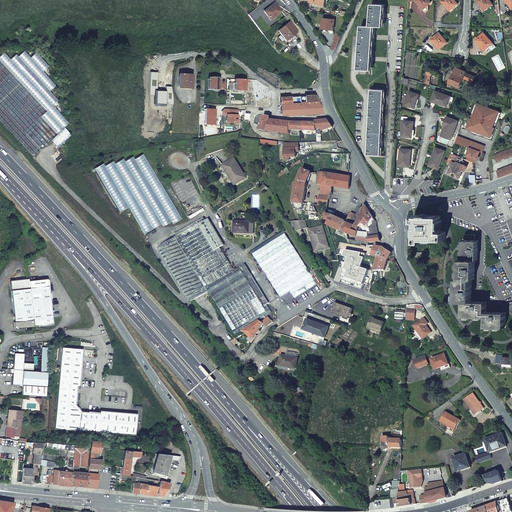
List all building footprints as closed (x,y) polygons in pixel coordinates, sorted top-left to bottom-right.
[(423,10),(428,5),(431,2),(428,0),(414,0),(415,0),(420,6),(419,7),(422,10),(423,9),(423,10)] [(458,4),(454,0),(442,0),(442,1),(450,11),(458,4)] [(482,12),(493,4),(489,0),(477,0),(482,7),(480,8),(482,12)] [(264,11),(272,21),(283,12),(279,7),(275,2),(264,11)] [(374,34),(374,26),(384,27),(384,19),(384,16),(385,12),(385,5),(372,4),(371,26),(361,26),(361,35),(359,69),(372,70),(373,62),(373,59),(373,55),(374,41),(374,38),(374,34)] [(329,30),(335,30),(336,19),(324,18),(323,29),(329,30)] [(290,22),(278,31),(287,42),(293,37),(299,32),(290,22)] [(334,41),(338,42),(342,35),(337,32),(333,40),(334,41)] [(431,39),(440,49),(448,42),(440,32),(431,39)] [(489,47),(493,43),(484,33),(475,40),(481,47),(485,51),(489,47)] [(24,51),(18,56),(51,92),(56,86),(44,72),(31,58),(24,51)] [(4,53),(0,56),(0,61),(47,111),(64,129),(65,128),(69,123),(54,106),(10,60),(4,53)] [(44,72),(49,66),(36,53),(31,58),(44,72)] [(16,54),(10,60),(54,106),(59,101),(51,92),(18,56),(16,54)] [(47,111),(0,61),(0,120),(34,156),(51,140),(57,135),(41,117),(47,111)] [(473,82),(476,77),(466,72),(456,68),(450,83),(453,84),(452,86),(454,87),(455,85),(460,87),(464,78),(473,82)] [(186,75),(179,75),(178,89),(193,89),(193,75),(186,75)] [(208,90),(219,90),(219,82),(219,78),(213,78),(208,78),(208,90)] [(247,86),(247,80),(235,79),(235,83),(234,91),(247,92),(247,86)] [(372,89),(368,154),(381,155),(382,144),(383,123),(384,102),(385,97),(385,90),(372,89)] [(419,94),(410,91),(407,98),(405,103),(405,105),(415,108),(419,94)] [(450,97),(435,91),(432,101),(447,106),(450,97)] [(281,102),(282,106),(292,105),(292,97),(281,98),(281,102)] [(300,97),(292,97),(292,105),(298,105),(301,104),(300,97)] [(324,115),(319,103),(306,104),(301,104),(298,105),(300,116),(324,115)] [(471,118),(467,127),(475,130),(475,129),(483,132),(482,133),(491,137),(494,127),(493,127),(499,111),(478,103),(472,119),(471,118)] [(288,117),(300,116),(298,105),(292,105),(282,106),(281,116),(288,117)] [(216,126),(216,110),(211,110),(206,110),(206,125),(216,126)] [(64,129),(47,111),(41,117),(57,135),(64,129)] [(239,124),(239,116),(227,115),(227,124),(239,124)] [(262,127),(264,115),(261,115),(257,117),(255,123),(262,127)] [(262,127),(261,130),(270,132),(272,119),(272,117),(268,116),(264,115),(262,127)] [(458,121),(447,117),(444,126),(446,126),(442,135),(451,139),(458,121)] [(292,131),(293,122),(282,121),(272,119),(270,132),(290,135),(292,135),(292,131)] [(328,119),(318,121),(318,123),(318,132),(322,132),(334,129),(331,124),(328,119)] [(414,121),(404,120),(402,137),(412,137),(414,121)] [(318,132),(318,123),(311,122),(299,122),(293,122),(292,131),(318,132)] [(58,149),(72,135),(65,128),(64,129),(57,135),(51,140),(58,149)] [(485,146),(458,136),(455,142),(470,147),(480,151),(482,152),(485,146)] [(297,147),(285,148),(286,158),(291,158),(298,158),(297,154),(297,150),(297,147)] [(446,151),(436,147),(432,156),(434,157),(430,166),(439,169),(446,151)] [(468,155),(467,159),(474,162),(476,158),(478,159),(479,156),(478,156),(480,151),(470,147),(467,155),(468,155)] [(511,148),(495,155),(497,161),(511,155),(511,148)] [(411,150),(401,149),(399,166),(409,166),(410,156),(411,156),(411,150)] [(181,219),(143,154),(135,159),(172,221),(173,224),(181,219)] [(163,227),(172,221),(135,159),(133,156),(125,161),(162,224),(163,227)] [(248,178),(235,157),(234,158),(222,165),(228,174),(235,186),(248,178)] [(153,229),(162,224),(125,161),(124,159),(115,164),(153,229)] [(448,174),(459,178),(463,170),(465,171),(467,166),(454,160),(448,174)] [(144,234),(153,229),(115,164),(113,161),(104,167),(129,208),(144,234)] [(120,213),(129,208),(104,167),(103,164),(94,169),(120,213)] [(511,172),(511,164),(497,171),(499,178),(511,172)] [(308,183),(313,172),(304,169),(297,184),(294,203),(305,205),(308,188),(308,183)] [(329,186),(331,173),(320,172),(318,184),(323,185),(329,186)] [(349,182),(350,176),(331,173),(329,186),(333,187),(348,189),(349,182)] [(333,190),(333,187),(329,186),(323,185),(322,189),(321,195),(332,196),(332,192),(333,190)] [(319,206),(329,208),(332,196),(321,195),(319,206)] [(304,211),(305,205),(294,203),(296,210),(304,211)] [(364,224),(372,213),(366,205),(364,208),(359,219),(356,225),(354,230),(360,232),(360,228),(364,224)] [(356,218),(359,219),(364,208),(362,207),(362,206),(356,218)] [(330,220),(328,225),(341,231),(347,221),(334,214),(328,213),(327,220),(330,220)] [(372,223),(376,218),(374,216),(372,213),(364,224),(368,227),(372,223)] [(423,239),(446,239),(446,231),(441,231),(441,216),(414,215),(414,221),(418,221),(417,242),(423,242),(423,239)] [(206,220),(204,218),(174,235),(176,238),(179,237),(189,231),(199,225),(206,220)] [(215,252),(221,248),(225,245),(209,218),(206,220),(199,225),(215,252)] [(370,227),(372,237),(380,236),(376,218),(372,223),(373,226),(370,227)] [(250,221),(234,220),(234,233),(242,234),(250,234),(250,221)] [(300,221),(294,221),(298,232),(308,228),(306,221),(300,221)] [(358,237),(360,232),(354,230),(356,225),(351,223),(347,221),(341,231),(358,237)] [(215,252),(199,225),(189,231),(219,280),(228,275),(215,252)] [(309,229),(316,252),(323,250),(330,248),(323,225),(309,229)] [(219,280),(189,231),(179,237),(209,287),(219,280)] [(368,233),(360,232),(358,237),(357,241),(368,242),(368,238),(368,233)] [(258,261),(289,240),(285,233),(253,254),(258,261)] [(209,287),(179,237),(176,238),(159,248),(192,303),(212,292),(209,287)] [(258,261),(263,268),(294,248),(289,240),(258,261)] [(477,260),(478,240),(475,240),(466,240),(463,240),(462,259),(475,260),(477,260)] [(377,257),(384,247),(380,246),(375,246),(372,256),(377,257)] [(389,250),(384,247),(377,257),(389,261),(392,257),(394,253),(389,250)] [(235,271),(221,248),(215,252),(228,275),(235,271)] [(263,268),(267,276),(299,255),(294,248),(263,268)] [(347,251),(346,257),(349,258),(348,263),(342,261),(337,281),(351,286),(365,290),(370,270),(364,269),(367,254),(347,251)] [(267,276),(272,283),(303,262),(299,255),(267,276)] [(387,271),(389,261),(377,257),(374,272),(380,271),(387,271)] [(474,279),(475,260),(462,259),(460,259),(459,278),(472,279),(474,279)] [(272,283),(276,290),(308,269),(303,262),(272,283)] [(264,306),(267,305),(269,303),(245,264),(240,267),(245,275),(249,282),(253,288),(257,295),(262,302),(264,306)] [(245,275),(240,267),(235,271),(228,275),(219,280),(209,287),(212,292),(213,294),(245,275)] [(313,277),(317,275),(314,271),(315,270),(314,269),(313,269),(313,268),(313,267),(312,267),(311,267),(308,269),(313,277)] [(281,298),(290,291),(313,277),(308,269),(276,290),(281,298)] [(328,287),(319,273),(317,275),(313,277),(318,284),(322,291),(328,287)] [(213,294),(217,302),(249,282),(245,275),(213,294)] [(313,277),(290,291),(295,299),(318,284),(313,277)] [(463,301),(471,302),(472,279),(459,278),(457,278),(456,301),(463,301)] [(10,282),(11,291),(31,290),(30,282),(30,279),(27,280),(10,282)] [(47,280),(30,282),(31,290),(50,288),(49,281),(48,280),(47,280)] [(217,302),(221,309),(253,288),(249,282),(217,302)] [(34,321),(35,327),(54,325),(50,288),(31,290),(34,321)] [(221,309),(226,316),(257,295),(253,288),(221,309)] [(15,323),(34,321),(31,290),(11,291),(15,323)] [(229,322),(262,302),(257,295),(226,316),(229,322)] [(486,312),(486,302),(471,302),(463,301),(463,316),(486,317),(486,312)] [(264,306),(262,302),(229,322),(234,330),(266,310),(264,306)] [(341,316),(350,319),(353,309),(335,303),(331,313),(341,316)] [(234,330),(237,335),(244,331),(261,320),(272,313),(269,308),(266,310),(234,330)] [(416,309),(408,309),(407,321),(416,321),(416,309)] [(395,320),(404,320),(405,310),(395,310),(395,320)] [(505,327),(505,312),(486,312),(486,317),(486,327),(505,327)] [(269,317),(263,322),(264,324),(268,327),(274,322),(269,317)] [(367,329),(383,334),(387,322),(379,320),(371,317),(367,329)] [(413,326),(424,340),(429,337),(433,333),(427,325),(429,323),(425,318),(413,326)] [(304,330),(327,338),(331,327),(319,323),(308,319),(304,330)] [(263,322),(261,320),(244,331),(246,333),(254,341),(259,332),(264,324),(263,322)] [(35,327),(34,321),(15,323),(14,323),(14,330),(35,328),(35,327)] [(42,348),(41,372),(49,373),(50,348),(42,348)] [(83,350),(61,348),(59,371),(70,372),(71,362),(82,362),(83,350)] [(15,354),(14,371),(24,372),(24,364),(24,354),(15,354)] [(280,366),(298,369),(300,357),(298,357),(286,355),(282,354),(280,361),(280,366)] [(437,371),(442,369),(442,371),(446,369),(451,367),(446,354),(432,359),(437,371)] [(511,366),(511,357),(504,356),(504,355),(497,354),(496,362),(502,363),(502,364),(511,365),(511,366)] [(430,365),(426,355),(415,359),(419,369),(430,365)] [(80,387),(82,362),(71,362),(70,372),(59,371),(57,386),(77,387),(80,387)] [(24,364),(24,372),(33,372),(34,364),(24,364)] [(24,372),(14,371),(13,385),(23,386),(24,372)] [(23,386),(48,387),(49,373),(41,372),(33,372),(24,372),(23,386)] [(48,387),(23,386),(22,396),(47,397),(48,387)] [(77,387),(57,386),(56,405),(76,406),(77,387)] [(481,412),(486,408),(473,393),(464,400),(471,409),(469,410),(475,417),(481,412)] [(56,405),(54,430),(85,432),(87,413),(81,412),(76,406),(56,405)] [(17,421),(22,421),(23,412),(9,410),(7,427),(14,428),(16,429),(17,421)] [(99,414),(98,433),(110,434),(112,412),(100,411),(99,414)] [(110,434),(135,436),(137,414),(112,412),(110,434)] [(454,432),(462,420),(447,412),(444,416),(443,415),(441,418),(440,421),(450,427),(448,429),(454,432)] [(99,414),(87,413),(85,432),(98,433),(99,414)] [(20,437),(22,421),(17,421),(16,429),(14,428),(14,436),(20,437)] [(14,436),(14,428),(7,427),(6,437),(13,438),(14,436)] [(504,433),(486,440),(490,452),(491,454),(500,451),(509,447),(504,433)] [(391,437),(383,437),(382,447),(384,447),(384,446),(385,445),(386,444),(387,444),(388,444),(389,445),(390,446),(391,447),(391,438),(391,437)] [(394,439),(391,438),(391,447),(391,448),(396,448),(402,449),(403,439),(394,439)] [(39,464),(40,459),(40,454),(41,454),(41,451),(39,450),(40,443),(25,442),(24,449),(32,450),(32,453),(34,453),(33,463),(39,464)] [(90,442),(90,447),(87,468),(100,469),(101,461),(95,460),(96,453),(98,453),(100,443),(90,442)] [(87,449),(74,448),(72,460),(72,466),(79,466),(86,466),(87,449)] [(123,451),(121,461),(119,475),(127,476),(129,456),(139,456),(139,452),(123,451)] [(491,454),(490,452),(476,458),(479,464),(493,459),(491,454)] [(465,470),(472,467),(467,453),(453,458),(457,472),(465,470)] [(165,479),(171,460),(172,456),(162,455),(154,454),(148,472),(151,473),(151,475),(165,479)] [(72,466),(72,460),(69,460),(68,468),(69,468),(69,472),(63,472),(63,469),(61,469),(61,472),(57,471),(56,470),(54,470),(50,470),(46,470),(46,471),(47,471),(46,482),(51,483),(51,484),(70,486),(71,472),(72,466)] [(31,483),(32,469),(23,468),(21,482),(31,483)] [(409,471),(411,488),(420,487),(420,479),(424,478),(423,474),(423,469),(409,471)] [(495,484),(503,481),(498,471),(484,476),(488,483),(495,484)] [(78,473),(71,472),(70,486),(86,488),(87,473),(78,473)] [(87,473),(86,488),(95,489),(97,474),(91,474),(90,474),(87,473)] [(425,488),(427,494),(446,488),(443,480),(429,483),(429,487),(425,488)] [(164,494),(169,484),(159,481),(157,487),(143,484),(139,484),(132,483),(130,493),(162,496),(164,494)] [(439,500),(449,498),(446,488),(427,494),(427,495),(429,503),(439,500)] [(401,492),(401,489),(393,490),(392,490),(392,498),(394,498),(401,497),(401,492)] [(401,501),(412,499),(415,499),(414,493),(409,494),(408,491),(406,491),(401,492),(401,497),(401,501)] [(422,504),(429,503),(427,495),(420,496),(422,504)] [(0,511),(12,511),(13,503),(0,501),(0,511)] [(487,505),(489,511),(501,511),(499,506),(498,502),(492,503),(487,505)]
